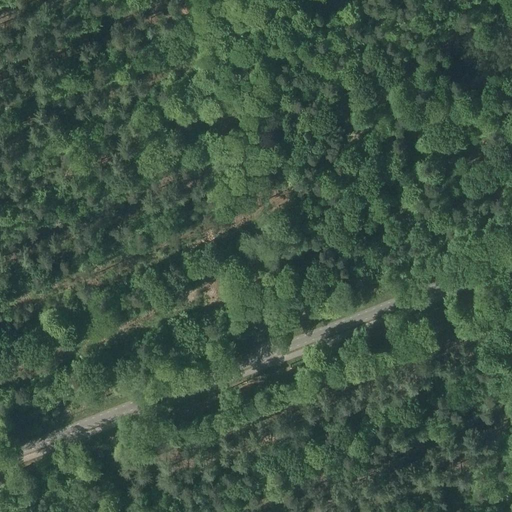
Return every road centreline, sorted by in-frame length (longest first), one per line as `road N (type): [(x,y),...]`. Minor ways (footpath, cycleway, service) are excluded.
road 1 (tertiary): [(0,457),(511,259)]
road 2 (track): [(227,0),(271,352)]
